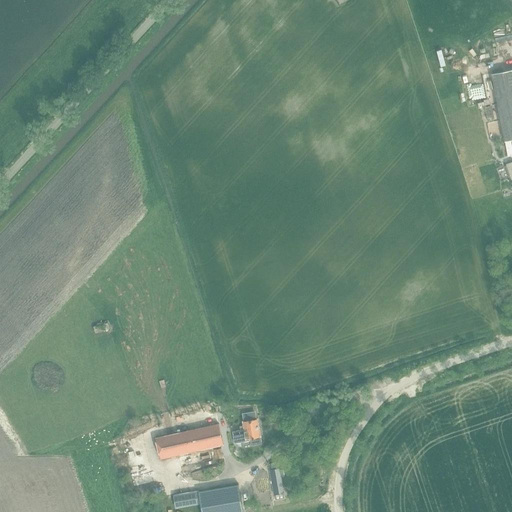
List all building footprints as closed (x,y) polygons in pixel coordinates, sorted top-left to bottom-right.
[(511,69),(492,73),(505,140),(511,139),(511,69)] [(93,326),(95,333),(110,328),(108,321),(93,326)] [(240,430),(232,431),(234,443),(251,440),(251,443),(262,441),(261,436),(258,418),(255,418),(254,412),(242,414),(244,421),(242,421),(243,425),(239,426),(240,430)] [(160,458),(223,444),(219,424),(156,438),(160,458)] [(216,458),(223,457),(221,448),(214,449),(216,458)] [(279,468),(270,470),(274,494),(283,492),(279,468)] [(201,511),(242,511),(238,484),(198,491),(173,495),(176,507),(200,503),(201,511)]
